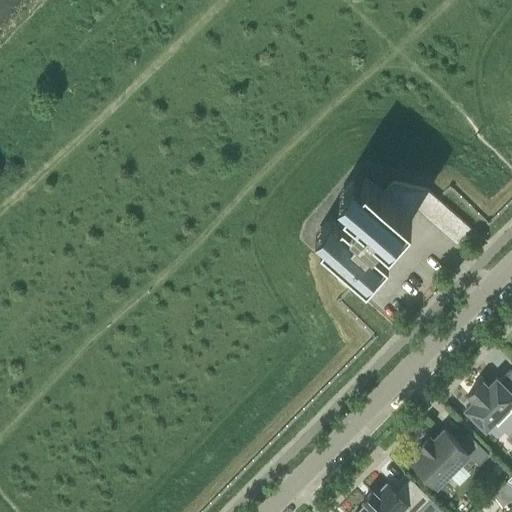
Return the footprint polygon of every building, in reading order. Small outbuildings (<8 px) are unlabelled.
[(407,212),(426,190),(427,189),(393,181),(384,192),(366,177),(363,181),(355,173),(339,191),(348,199),(344,202),(354,211),(346,220),(344,217),(341,221),(332,214),(316,231),(325,239),(322,243),(367,283),(389,258),(374,244),(382,235),(390,243),(412,217),(407,212)] [(482,380),(468,394),(473,400),(466,408),(486,428),(494,420),(498,424),(511,409),(508,406),(511,402),(511,367),(499,381),(496,377),(488,385),(482,380)] [(430,477),(437,484),(459,461),(467,469),(476,460),(479,463),(489,453),(468,433),(459,442),(445,428),(413,460),(420,468),(419,469),(419,473),(424,479),(428,478),(430,477)] [(377,492),(374,489),(363,500),(366,503),(357,511),(415,511),(431,497),(411,477),(396,492),(387,482),(377,492)] [(493,494),(501,504),(502,506),(511,498),(511,484),(506,481),(493,494)] [(493,511),(501,504),(493,494),(481,507),(485,511),(493,511)] [(445,511),(431,497),(419,509),(421,511),(445,511)]
